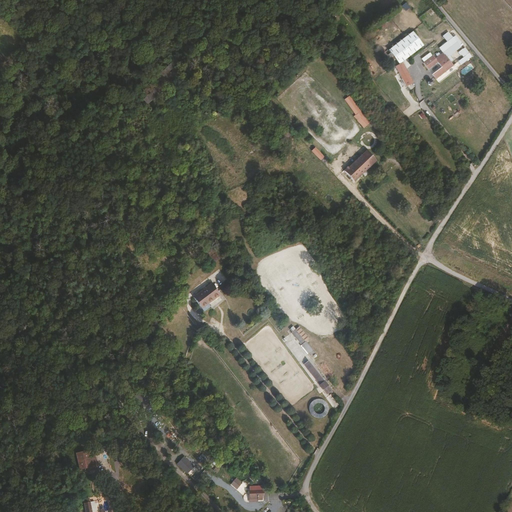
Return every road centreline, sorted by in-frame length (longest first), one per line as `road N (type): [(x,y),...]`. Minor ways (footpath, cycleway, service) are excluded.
road 1 (track): [(314,511),(304,492),(310,469),(422,256)]
road 2 (track): [(422,256),(511,115)]
